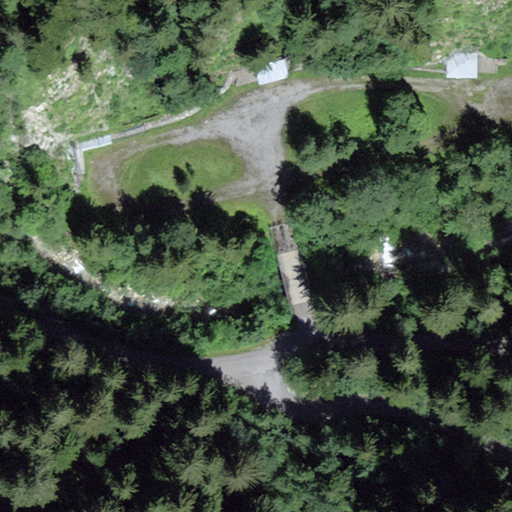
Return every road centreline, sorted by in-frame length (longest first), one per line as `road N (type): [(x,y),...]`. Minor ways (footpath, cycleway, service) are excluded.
road 1 (unclassified): [(341,360),(0,408)]
road 2 (unclassified): [(341,360),(511,460)]
road 3 (unclassified): [(511,348),(341,360)]
